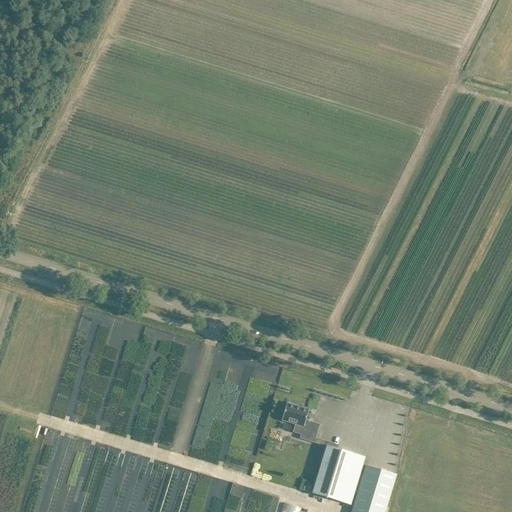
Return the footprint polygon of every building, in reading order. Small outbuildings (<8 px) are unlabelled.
[(287,403),(284,413),(282,420),(295,425),(293,432),(308,437),(313,423),(306,421),(309,410),(287,403)] [(366,466),(365,467),(362,466),(365,457),(337,449),(327,446),(326,446),(324,455),(312,494),(350,505),(354,506),(351,511),(384,511),(396,475),(366,466)] [(39,486),(38,511),(49,511),(79,511),(79,507),(78,507),(78,501),(76,501),(76,499),(68,499),(68,487),(59,487),(59,482),(49,482),(49,486),(39,486)] [(259,509),(269,511),(274,511),(280,497),(265,492),(259,509)] [(282,502),(279,511),(299,511),(301,507),(282,502)]
